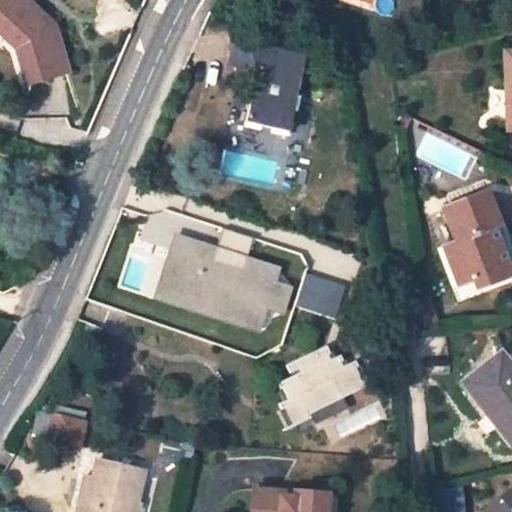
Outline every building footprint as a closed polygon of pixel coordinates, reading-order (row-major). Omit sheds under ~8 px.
[(0,0),(0,31),(15,45),(27,84),(66,72),(51,23),(26,0),(0,0)] [(255,73),(243,123),(287,132),(292,111),(295,97),(305,57),(232,40),(226,66),(255,73)] [(299,112),(302,99),(295,97),(292,111),(299,112)] [(287,132),(243,123),(242,129),(285,139),(287,132)] [(456,242),(459,251),(447,256),(457,283),(473,277),(499,268),(491,246),(485,229),(496,225),(484,192),(443,208),(456,242)] [(275,268),(174,235),(154,298),(255,331),(263,307),(280,312),(287,288),(271,282),(275,268)] [(444,246),(447,256),(459,251),(456,242),(444,246)] [(476,287),(511,274),(511,266),(503,242),(491,246),(499,268),(473,277),(476,287)] [(337,315),(343,280),(301,273),(296,309),(337,315)] [(381,301),(385,337),(418,333),(414,298),(381,301)] [(290,426),(347,408),(342,394),(366,386),(355,354),(333,361),(330,350),(271,370),(290,426)] [(461,383),(511,445),(511,369),(499,353),(461,383)] [(85,421),(56,414),(49,443),(78,449),(85,421)] [(83,477),(75,511),(76,511),(133,511),(143,471),(95,460),(91,478),(83,477)] [(75,511),(83,477),(76,475),(68,511),(75,511)] [(250,511),(324,511),(326,495),(253,488),(250,511)] [(511,511),(511,488),(481,511),(511,511)] [(460,511),(458,489),(435,492),(437,511),(460,511)]
